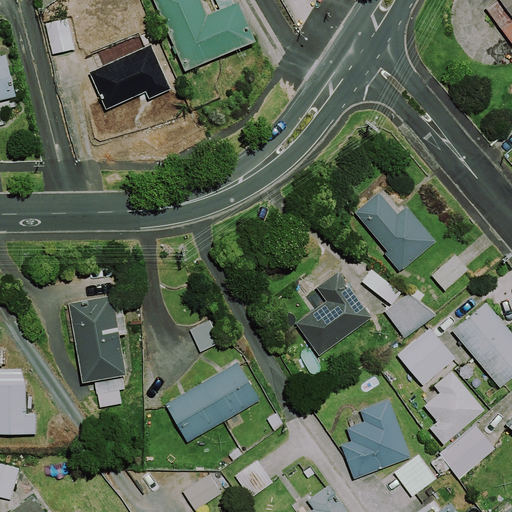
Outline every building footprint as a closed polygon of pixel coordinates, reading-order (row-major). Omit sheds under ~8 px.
[(238,0),(233,2),(231,0),(215,0),(219,9),(207,14),(201,0),(153,0),(185,71),(256,40),(238,0)] [(511,0),(496,0),(486,8),(511,43),(511,0)] [(74,49),(67,20),(46,25),(52,54),(74,49)] [(171,89),(151,44),(89,72),(106,109),(145,92),(149,99),(171,89)] [(0,100),(16,97),(5,55),(0,56),(0,54),(0,100)] [(397,213),(379,192),(355,212),(388,251),(385,254),(400,272),(437,242),(406,206),(397,213)] [(469,270),(455,255),(432,276),(445,291),(469,270)] [(373,317),(339,271),(316,287),(326,301),(295,323),(320,356),(373,317)] [(436,313),(408,293),(384,311),(403,336),(436,313)] [(116,316),(112,294),(68,303),(83,382),(127,375),(119,335),(127,333),(124,315),(116,316)] [(511,372),(511,332),(486,302),(452,331),(498,385),(511,372)] [(220,343),(210,320),(190,329),(200,352),(220,343)] [(454,356),(430,327),(397,355),(421,383),(454,356)] [(260,401),(238,363),(165,404),(187,443),(260,401)] [(25,385),(21,369),(0,368),(0,433),(36,433),(36,414),(26,414),(25,385)] [(483,407),(450,368),(432,383),(438,390),(422,403),(436,419),(428,426),(442,442),(483,407)] [(410,455),(387,396),(358,408),(362,419),(345,425),(350,438),(339,442),(352,477),(410,455)] [(511,413),(502,425),(511,433),(511,413)] [(473,422),(438,452),(459,476),(494,446),(473,422)] [(435,476),(417,452),(393,470),(411,494),(435,476)] [(272,480),(256,458),(234,474),(249,496),(272,480)] [(20,468),(0,462),(0,496),(10,500),(20,468)] [(220,491),(208,472),(181,489),(194,509),(220,491)] [(348,511),(327,482),(305,498),(311,506),(303,511),(348,511)] [(53,511),(38,491),(7,511),(53,511)] [(457,511),(449,500),(433,511),(457,511)]
